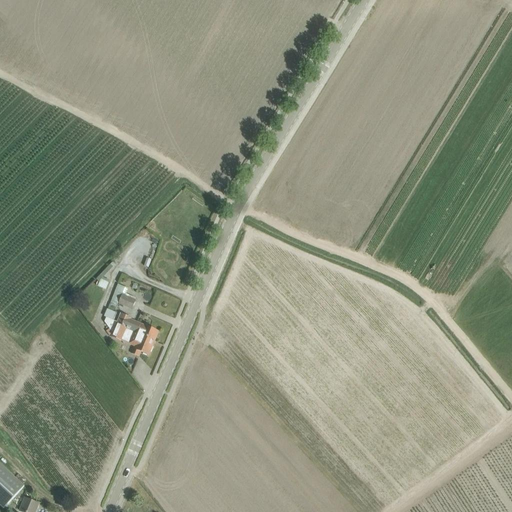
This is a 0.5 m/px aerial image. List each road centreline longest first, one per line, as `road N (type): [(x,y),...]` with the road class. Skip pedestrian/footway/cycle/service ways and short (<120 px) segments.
road 1 (track): [(511,400),(449,321),(395,274),(223,200),(126,136),(0,73)]
road 2 (tertiary): [(107,511),(249,184),(364,0)]
